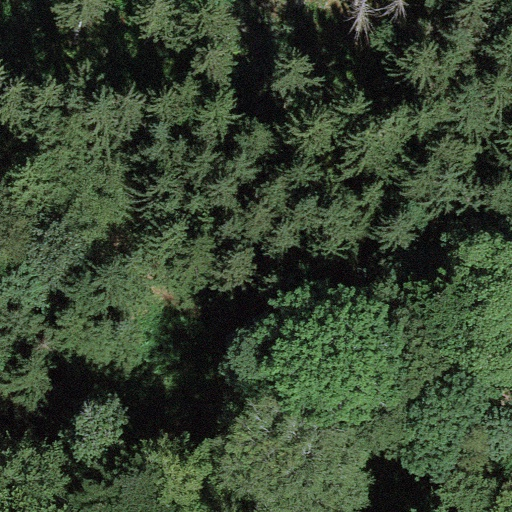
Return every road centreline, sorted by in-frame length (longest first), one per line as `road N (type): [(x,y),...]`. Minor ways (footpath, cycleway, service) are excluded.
road 1 (track): [(0,345),(511,361)]
road 2 (track): [(248,353),(0,235)]
